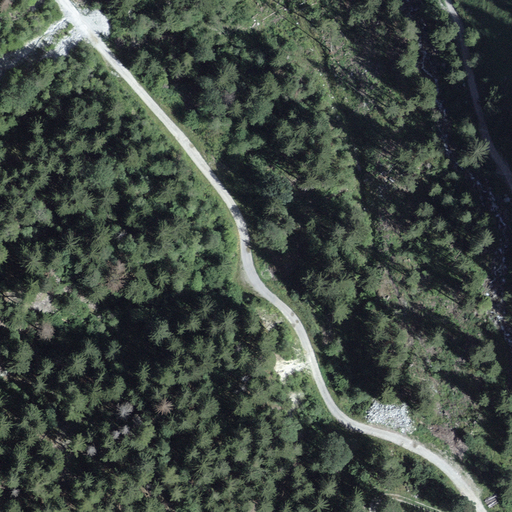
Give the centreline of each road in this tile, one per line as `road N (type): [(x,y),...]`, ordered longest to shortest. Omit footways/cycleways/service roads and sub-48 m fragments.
road 1 (track): [(480,511),(451,468),(339,416),(296,323),(253,281),(232,205),(64,0)]
road 2 (track): [(511,181),(479,109),(447,0)]
